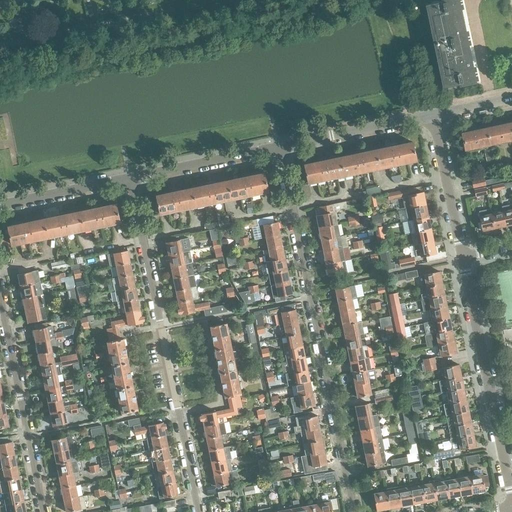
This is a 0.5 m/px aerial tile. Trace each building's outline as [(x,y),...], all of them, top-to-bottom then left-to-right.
[(442,0),(442,1),(426,5),(443,88),(460,84),(460,86),(477,83),(459,0),(442,0)] [(495,126),(487,128),(491,144),(511,139),(511,122),(504,125),(495,126)] [(471,132),(462,134),(465,150),(491,144),(487,128),(479,130),(471,132)] [(380,167),(400,163),(416,160),(413,142),(397,145),(397,144),(392,145),(392,146),(377,150),(380,167)] [(344,175),(380,167),(377,150),(361,153),(361,152),(356,153),(356,154),(341,157),(344,175)] [(308,182),(344,175),(341,157),(325,160),(325,159),(320,160),(320,161),(304,165),(308,182)] [(248,175),(243,176),(244,178),(228,181),(232,199),(268,191),(264,173),(249,177),(248,175)] [(484,179),(472,181),(474,187),(485,185),(484,181),(484,179)] [(213,183),(212,183),(208,184),(208,185),(193,188),(196,206),(232,199),(228,181),(213,184),(213,183)] [(368,197),(381,194),(380,186),(366,189),(368,197)] [(177,190),(176,190),(172,191),(172,193),(157,196),(160,214),(196,206),(193,188),(177,192),(177,190)] [(426,205),(423,192),(416,194),(415,188),(401,191),(400,191),(387,194),(388,200),(400,197),(408,195),(411,208),(426,205)] [(486,188),(474,190),(476,196),(487,194),(486,188)] [(319,228),(338,225),(336,218),(337,217),(337,213),(341,210),(340,209),(347,208),(346,202),(319,207),(321,215),(316,216),(319,228)] [(511,203),(502,206),(502,209),(503,212),(506,226),(511,224),(511,226),(511,225),(511,203)] [(101,206),(100,207),(95,207),(95,209),(80,212),(84,230),(120,222),(117,204),(101,208),(101,206)] [(408,221),(428,217),(426,205),(411,208),(406,209),(408,221)] [(491,209),(479,212),(480,216),(481,222),(483,230),(483,231),(489,229),(489,231),(495,229),(492,214),(491,209)] [(65,214),(64,214),(59,215),(60,216),(45,219),(48,237),(84,230),(80,212),(65,215),(65,214)] [(503,212),(492,214),(495,229),(501,228),(500,227),(506,226),(503,212)] [(411,233),(412,233),(431,229),(428,217),(408,221),(411,233)] [(29,221),(24,222),(24,223),(8,227),(12,245),(48,237),(45,219),(29,222),(29,221)] [(256,220),(247,221),(249,228),(258,226),(256,220)] [(262,238),(265,238),(280,234),(277,222),(259,226),(262,238)] [(319,228),(321,240),(340,236),(338,225),(319,228)] [(412,233),(414,245),(433,241),(431,229),(412,233)] [(268,249),(282,246),(280,234),(265,238),(268,249)] [(343,249),(340,236),(321,240),(324,253),(343,249)] [(169,255),(183,252),(189,251),(186,239),(180,240),(166,243),(169,255)] [(416,258),(436,253),(433,241),(414,245),(416,258)] [(370,255),(377,253),(375,245),(368,246),(370,255)] [(264,255),(266,262),(285,258),(282,246),(268,249),(269,255),(264,255)] [(324,253),(326,265),(345,261),(343,249),(324,253)] [(110,267),(116,266),(131,263),(128,251),(114,253),(108,255),(110,267)] [(171,267),(191,263),(189,251),(183,252),(169,255),(171,267)] [(370,255),(371,262),(378,261),(377,253),(370,255)] [(413,257),(400,260),(391,262),(393,268),(400,267),(400,266),(415,263),(413,257)] [(268,274),(287,270),(285,258),(266,262),(268,274)] [(69,260),(51,263),(52,270),(71,266),(70,265),(69,260)] [(347,272),(345,261),(326,265),(328,276),(347,272)] [(131,263),(116,266),(119,277),(133,274),(131,263)] [(171,267),(174,279),(194,275),(191,263),(171,267)] [(20,287),(35,284),(41,282),(38,270),(32,271),(18,274),(20,287)] [(271,286),(276,285),(290,282),(287,270),(268,274),(271,286)] [(395,281),(406,279),(418,276),(416,270),(394,275),(395,281)] [(442,283),(440,271),(422,275),(425,287),(442,283)] [(112,279),(115,290),(135,286),(133,274),(119,277),(112,279)] [(196,287),(194,275),(174,279),(176,291),(196,287)] [(290,282),(276,285),(271,286),(273,298),(292,294),(290,282)] [(442,283),(425,287),(426,293),(421,294),(422,299),(427,298),(444,294),(442,283)] [(20,287),(23,299),(37,296),(35,284),(20,287)] [(352,298),(357,298),(354,285),(335,289),(338,302),(352,298)] [(123,300),(138,298),(135,286),(115,290),(117,302),(123,300)] [(69,296),(75,295),(76,295),(74,288),(74,287),(67,289),(69,296)] [(179,303),(193,300),(199,299),(196,287),(176,291),(179,303)] [(249,291),(239,293),(246,304),(255,302),(253,293),(250,294),(249,291)] [(398,293),(389,295),(390,300),(390,302),(391,306),(396,305),(400,304),(398,293)] [(444,294),(427,298),(430,310),(447,307),(444,294)] [(23,299),(25,311),(39,307),(39,308),(44,307),(45,307),(43,295),(37,296),(23,299)] [(124,306),(125,314),(140,311),(138,298),(123,300),(117,302),(118,308),(124,306)] [(338,302),(340,314),(355,311),(352,298),(338,302)] [(193,300),(179,303),(180,309),(178,310),(178,314),(181,314),(181,315),(195,312),(210,309),(209,301),(194,305),(193,300)] [(47,319),(44,307),(39,308),(39,307),(25,311),(28,322),(47,319)] [(269,316),(277,314),(279,313),(278,307),(267,310),(269,316)] [(278,307),(279,313),(277,314),(279,325),(284,324),(298,321),(296,310),(282,312),(281,307),(278,307)] [(447,307),(430,310),(432,321),(449,318),(447,307)] [(140,311),(125,314),(126,318),(110,321),(111,327),(112,329),(119,327),(129,325),(129,326),(143,323),(142,322),(144,321),(144,317),(141,317),(140,311)] [(358,323),(355,311),(340,314),(343,326),(358,323)] [(427,334),(434,333),(452,329),(449,318),(432,321),(424,323),(427,334)] [(384,320),(386,329),(392,328),(390,319),(384,320)] [(401,328),(405,327),(403,320),(394,322),(395,325),(396,329),(401,328)] [(286,337),(301,334),(298,321),(284,324),(279,325),(280,331),(285,330),(286,337)] [(343,326),(345,338),(364,334),(362,322),(358,323),(343,326)] [(211,326),(215,350),(232,347),(231,342),(233,341),(230,328),(228,328),(227,323),(211,326)] [(33,330),(36,343),(54,339),(51,326),(33,330)] [(106,328),(107,336),(120,333),(119,327),(112,329),(111,327),(106,328)] [(401,328),(396,329),(397,334),(398,341),(407,339),(405,327),(401,328)] [(452,329),(434,333),(437,345),(454,341),(452,329)] [(121,339),(120,333),(107,336),(108,341),(107,341),(108,342),(121,339)] [(282,338),(283,344),(284,349),(303,345),(301,334),(286,337),(282,338)] [(367,346),(364,334),(345,338),(348,349),(367,346)] [(36,343),(38,355),(52,352),(56,351),(54,339),(36,343)] [(124,339),(121,339),(108,342),(112,365),(128,361),(124,339)] [(257,341),(252,342),(253,352),(255,358),(260,357),(257,343),(257,341)] [(454,341),(437,345),(439,356),(456,353),(454,341)] [(390,352),(397,350),(395,342),(388,344),(390,352)] [(286,361),(305,357),(303,345),(284,349),(286,361)] [(369,357),(367,346),(348,349),(350,361),(369,357)] [(233,351),(232,347),(215,350),(220,374),(237,370),(236,366),(238,365),(235,351),(233,351)] [(41,367),(55,364),(52,352),(38,355),(41,367)] [(60,357),(62,363),(77,360),(76,354),(60,357)] [(305,357),(286,361),(289,374),(293,373),(308,370),(305,357)] [(372,369),(369,357),(350,361),(353,373),(368,370),(372,369)] [(436,363),(434,357),(423,360),(422,358),(417,359),(418,364),(421,363),(422,366),(436,363)] [(112,365),(117,388),(133,385),(128,361),(112,365)] [(61,368),(63,368),(62,363),(55,364),(41,367),(43,379),(57,376),(62,375),(61,368)] [(436,363),(422,366),(423,371),(425,370),(425,372),(437,369),(436,363)] [(445,380),(461,376),(459,365),(442,368),(445,380)] [(225,397),(228,397),(240,394),(242,394),(241,390),(242,389),(240,375),(238,374),(237,370),(220,374),(225,397)] [(308,370),(293,373),(296,384),(310,381),(308,370)] [(370,382),(368,370),(353,373),(355,385),(370,382)] [(43,379),(46,391),(60,388),(57,376),(43,379)] [(445,380),(447,391),(464,388),(461,376),(445,380)] [(310,381),(296,384),(298,396),(313,393),(310,381)] [(373,382),(370,382),(355,385),(358,397),(372,394),(371,388),(374,387),(373,382)] [(138,410),(133,385),(117,388),(122,413),(138,410)] [(46,391),(48,403),(62,400),(60,388),(46,391)] [(375,398),(382,396),(389,395),(388,388),(374,391),(375,398)] [(443,392),(445,404),(466,399),(464,388),(447,391),(443,392)] [(313,393),(298,396),(292,398),(293,404),(300,402),(301,408),(315,405),(313,393)] [(228,397),(229,403),(241,401),(240,394),(228,397)] [(466,399),(445,404),(444,404),(447,415),(469,411),(466,399)] [(48,403),(51,415),(65,412),(62,400),(48,403)] [(242,407),(241,401),(229,403),(230,410),(242,407)] [(358,419),(372,416),(369,403),(355,406),(358,419)] [(271,412),(267,413),(269,419),(279,417),(278,411),(280,411),(279,404),(272,406),(270,406),(271,412)] [(78,408),(70,410),(72,416),(79,415),(78,408)] [(216,412),(202,414),(202,416),(200,416),(201,421),(203,421),(204,426),(218,423),(217,419),(227,417),(225,410),(216,412)] [(447,415),(449,427),(471,423),(469,411),(447,415)] [(67,423),(65,412),(51,415),(53,426),(67,423)] [(404,422),(412,420),(410,412),(402,414),(404,422)] [(7,414),(0,415),(0,428),(9,427),(7,414)] [(310,417),(309,415),(296,418),(298,426),(294,427),(295,433),(300,432),(306,430),(320,428),(317,416),(310,417)] [(372,416),(358,419),(360,430),(380,426),(377,415),(372,416)] [(141,427),(140,424),(139,418),(128,420),(129,427),(133,426),(135,436),(150,433),(151,437),(166,434),(164,429),(166,428),(165,424),(163,424),(163,423),(141,427)] [(280,419),(269,421),(267,421),(269,429),(281,426),(280,419)] [(406,430),(413,428),(413,427),(412,420),(404,422),(405,429),(406,430)] [(218,423),(204,426),(207,438),(221,435),(227,434),(224,422),(218,423)] [(449,427),(451,438),(473,434),(471,423),(449,427)] [(380,426),(360,430),(363,443),(378,440),(382,439),(380,426)] [(102,427),(90,430),(92,436),(103,433),(102,427)] [(303,444),(322,440),(320,428),(306,430),(300,432),(303,444)] [(425,443),(423,432),(417,433),(419,444),(425,443)] [(166,434),(151,437),(147,438),(150,450),(168,446),(166,434)] [(451,444),(458,443),(459,449),(476,446),(473,434),(451,438),(450,438),(451,444)] [(207,438),(209,450),(223,447),(221,435),(207,438)] [(71,436),(52,440),(54,453),(72,449),(74,449),(71,436)] [(384,451),(385,451),(382,439),(378,440),(363,443),(365,454),(380,452),(384,451)] [(311,455),(325,452),(322,440),(303,444),(305,456),(311,455)] [(0,457),(15,454),(12,441),(0,443),(0,457)] [(168,446),(150,450),(152,462),(171,458),(168,446)] [(229,446),(223,447),(209,450),(212,462),(230,459),(232,458),(229,446)] [(72,449),(54,453),(57,465),(70,462),(75,461),(72,449)] [(455,456),(453,450),(433,454),(434,460),(455,456)] [(380,452),(365,454),(368,466),(386,463),(384,451),(380,452)] [(325,452),(311,455),(313,467),(327,464),(325,452)] [(0,469),(17,466),(15,454),(0,457),(0,469)] [(100,455),(102,467),(110,466),(108,454),(100,455)] [(480,461),(479,455),(466,457),(468,463),(480,461)] [(392,466),(408,462),(407,457),(391,460),(392,466)] [(171,458),(152,462),(154,474),(173,471),(171,458)] [(232,470),(230,459),(212,462),(214,474),(232,470)] [(70,462),(57,465),(59,475),(77,472),(76,465),(71,466),(70,462)] [(0,482),(20,478),(17,466),(0,469),(0,482)] [(230,484),(229,478),(238,476),(236,470),(232,470),(214,474),(217,486),(230,484)] [(78,471),(77,472),(59,475),(61,488),(76,485),(75,480),(80,479),(78,471)] [(173,471),(154,474),(157,487),(176,483),(173,471)] [(314,482),(325,480),(324,473),(313,475),(314,482)] [(469,474),(469,476),(473,493),(485,491),(482,474),(474,476),(474,473),(469,474)] [(311,475),(301,477),(304,493),(310,492),(308,483),(312,482),(311,475)] [(473,493),(469,476),(463,478),(462,475),(457,476),(457,479),(460,495),(473,493)] [(445,478),(446,481),(449,497),(460,495),(457,479),(451,480),(450,477),(445,478)] [(0,485),(1,494),(22,490),(20,478),(0,482),(0,485)] [(449,497),(446,481),(439,482),(438,479),(434,480),(437,499),(449,497)] [(429,484),(422,485),(425,501),(437,499),(434,480),(429,481),(429,484)] [(425,501),(422,485),(422,482),(410,484),(414,504),(425,501)] [(176,483),(157,487),(159,498),(178,495),(176,483)] [(410,484),(400,486),(397,487),(401,506),(414,504),(410,484)] [(76,485),(61,488),(64,499),(78,497),(76,485)] [(242,488),(243,495),(255,493),(254,486),(242,488)] [(386,489),(389,508),(401,506),(397,487),(393,487),(386,489)] [(389,508),(386,489),(381,489),(381,492),(374,493),(377,510),(389,508)] [(5,506),(24,502),(22,490),(1,494),(0,494),(1,499),(4,498),(5,506)] [(230,490),(218,493),(219,499),(225,498),(225,502),(232,501),(230,490)] [(87,495),(78,497),(64,499),(66,511),(67,511),(85,508),(84,500),(87,499),(87,495)] [(332,511),(332,510),(338,509),(336,498),(330,499),(317,501),(318,504),(319,503),(320,511),(332,511)] [(295,511),(307,511),(307,505),(305,506),(305,504),(304,499),(292,501),(293,508),(295,508),(295,511)] [(176,506),(175,500),(163,502),(164,508),(176,506)] [(119,501),(109,503),(110,509),(120,508),(119,501)] [(5,506),(6,511),(26,511),(24,502),(5,506)] [(307,511),(320,511),(319,503),(318,504),(311,505),(311,503),(305,504),(305,506),(307,505),(307,511)]
